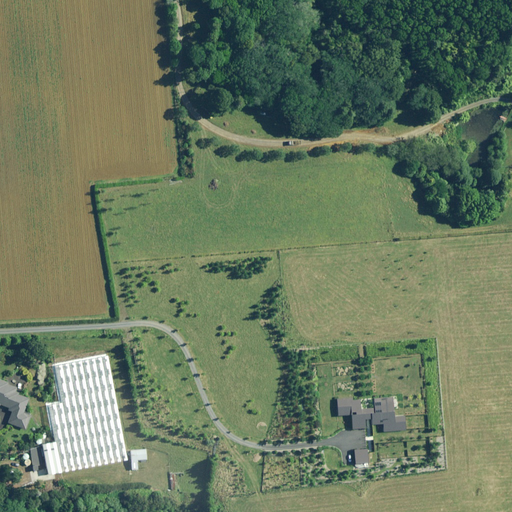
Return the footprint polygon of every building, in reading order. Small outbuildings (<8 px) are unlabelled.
[(60,103),(59,87),(30,90),(31,105),(60,103)] [(54,441),(41,444),(47,475),(127,460),(107,355),(53,365),(60,402),(47,404),(54,441)] [(16,387),(0,380),(0,406),(11,410),(7,423),(24,429),(29,415),(23,412),(28,398),(14,393),(16,387)] [(47,436),(47,435),(47,433),(46,432),(45,431),(44,430),(43,430),(42,430),(40,431),(39,432),(39,433),(38,434),(39,436),(39,437),(40,438),(41,439),(43,439),(44,439),(45,438),(46,437),(47,436)] [(32,471),(38,470),(38,467),(42,466),(39,447),(29,448),(32,471)] [(145,460),(145,450),(129,450),(130,470),(137,470),(137,460),(145,460)]
